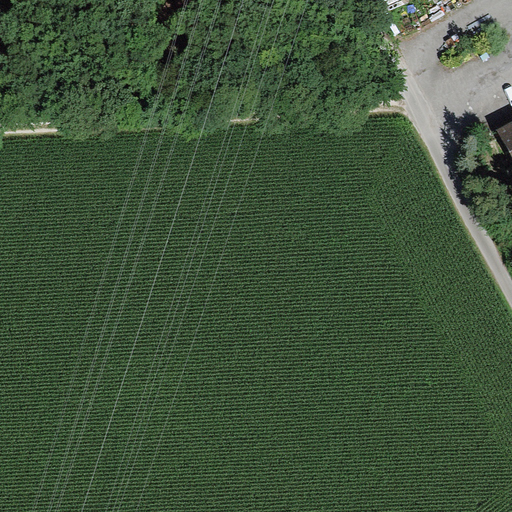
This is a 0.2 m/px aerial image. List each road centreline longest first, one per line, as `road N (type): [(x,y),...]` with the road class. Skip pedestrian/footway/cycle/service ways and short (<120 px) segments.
road 1 (track): [(0,131),(413,107),(353,0)]
road 2 (residential): [(511,295),(413,107)]
